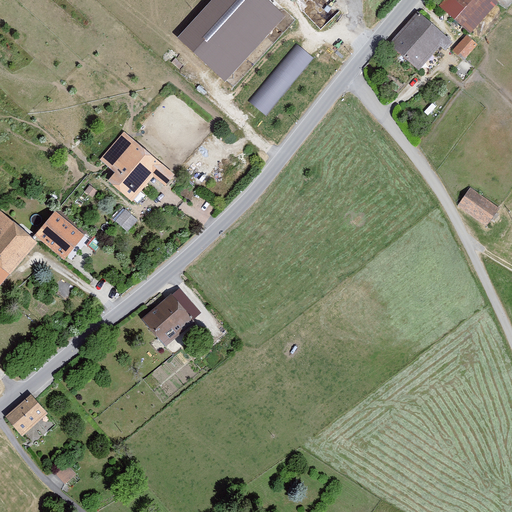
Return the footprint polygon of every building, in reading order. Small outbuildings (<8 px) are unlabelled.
[(265,0),(215,0),(178,41),(225,84),(286,18),(265,0)] [(492,0),(447,0),(440,8),(470,35),(498,5),(492,0)] [(417,14),(390,45),(420,71),(447,40),(417,14)] [(467,38),(454,52),(464,62),(478,47),(467,38)] [(247,102),(268,118),(314,61),(294,44),(247,102)] [(109,183),(132,203),(153,179),(166,190),(176,177),(125,133),(100,162),(116,175),(109,183)] [(471,189),(459,207),(487,228),(500,210),(471,189)] [(112,216),(116,219),(125,209),(121,205),(112,216)] [(35,239),(63,262),(88,233),(59,210),(35,239)] [(0,288),(38,246),(0,212),(0,288)] [(116,222),(128,233),(137,222),(126,212),(116,222)] [(180,289),(142,321),(165,348),(203,316),(180,289)] [(5,420),(22,438),(48,415),(31,397),(5,420)] [(56,475),(65,486),(77,476),(68,465),(56,475)]
